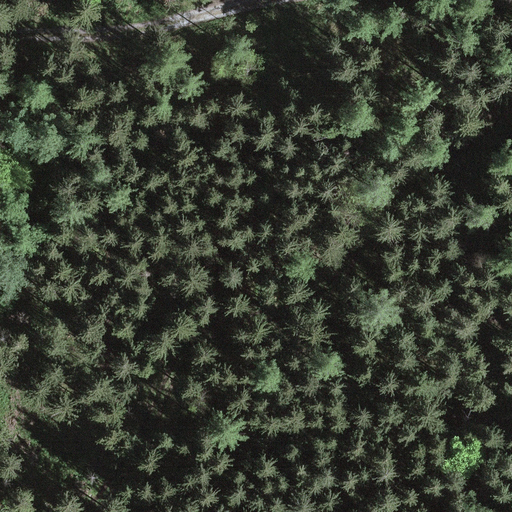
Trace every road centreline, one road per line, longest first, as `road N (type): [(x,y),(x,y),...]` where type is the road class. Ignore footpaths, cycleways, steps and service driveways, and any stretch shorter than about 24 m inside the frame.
road 1 (track): [(511,96),(502,117),(375,209),(334,286),(317,300),(206,333),(184,351),(135,452),(88,511)]
road 2 (track): [(0,36),(98,34),(285,0)]
